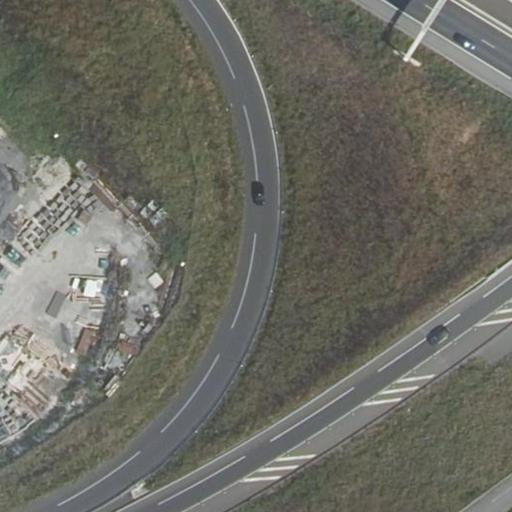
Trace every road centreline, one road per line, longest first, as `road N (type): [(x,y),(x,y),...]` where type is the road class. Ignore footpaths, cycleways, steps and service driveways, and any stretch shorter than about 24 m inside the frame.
road 1 (trunk): [(210,0),(263,119),(272,174),(253,306),(180,433),(64,511)]
road 2 (trunk): [(511,285),(269,455),(168,511)]
